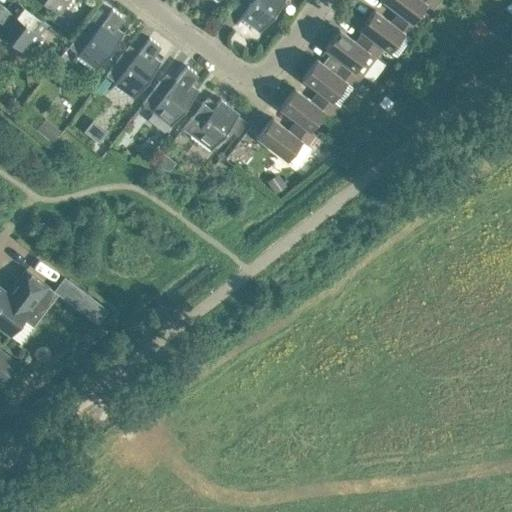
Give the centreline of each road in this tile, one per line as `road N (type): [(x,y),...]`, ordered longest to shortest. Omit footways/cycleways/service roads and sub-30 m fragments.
road 1 (unclassified): [(511,61),(0,470)]
road 2 (residential): [(323,0),(255,79),(140,0)]
